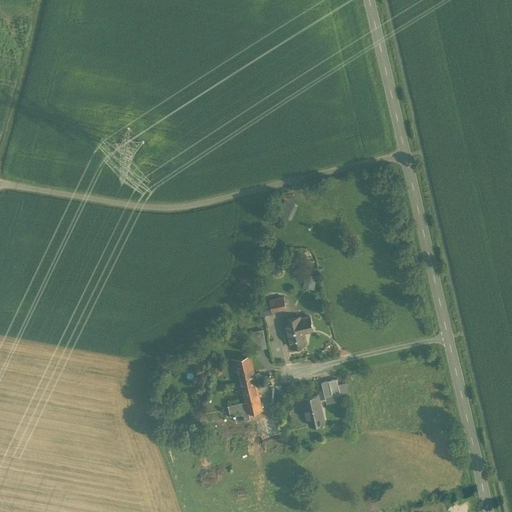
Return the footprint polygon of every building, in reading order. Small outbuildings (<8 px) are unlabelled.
[(278,214),(291,219),(297,205),(284,199),(278,214)] [(304,273),(303,287),(315,288),(316,274),(304,273)] [(283,296),(269,300),(272,311),(286,307),(283,296)] [(305,344),(303,331),(299,318),(299,316),(281,320),(284,331),(287,330),(291,347),(305,344)] [(309,316),(299,318),(303,331),(312,329),(309,316)] [(237,370),(241,385),(256,382),(250,356),(231,361),(234,371),(237,370)] [(337,379),(321,382),(324,398),(340,395),(337,379)] [(245,401),(242,402),(244,412),(248,412),(262,409),(256,382),(241,385),(245,401)] [(317,395),(300,399),(302,410),(305,409),(309,425),(323,422),(317,395)] [(250,419),(248,412),(244,412),(242,402),(227,405),(230,416),(234,415),(236,422),(250,419)] [(278,417),(263,421),(267,438),(281,434),(278,417)]
